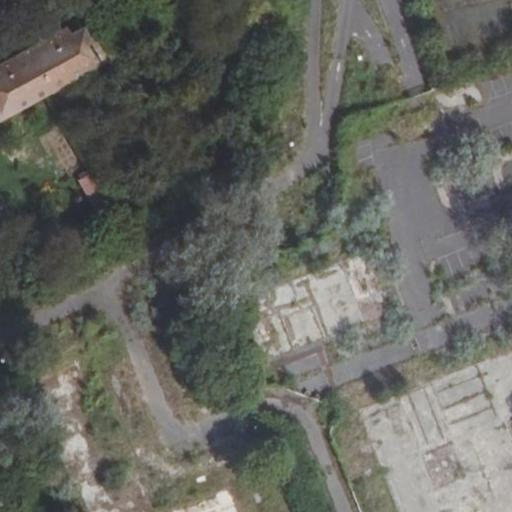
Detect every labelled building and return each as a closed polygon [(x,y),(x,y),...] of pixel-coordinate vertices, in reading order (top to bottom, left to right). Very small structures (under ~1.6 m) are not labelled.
[(66,30),(24,53),(46,95),(110,59),(99,38),(89,44),(82,31),(70,38),(66,30)] [(0,120),(46,95),(24,53),(0,65),(0,120)] [(106,172),(92,179),(108,208),(120,201),(115,190),(108,194),(104,185),(110,182),(106,172)] [(96,215),(108,208),(92,179),(80,185),(86,195),(90,193),(91,192),(95,201),(93,202),(90,204),(96,215)] [(264,363),(328,339),(392,314),(368,250),(240,301),(248,321),(264,363)] [(511,511),(511,350),(358,412),(396,511),(511,511)] [(76,363),(24,383),(75,511),(237,511),(229,490),(166,511),(155,511),(141,478),(116,488),(104,454),(95,457),(73,397),(87,392),(76,363)]
